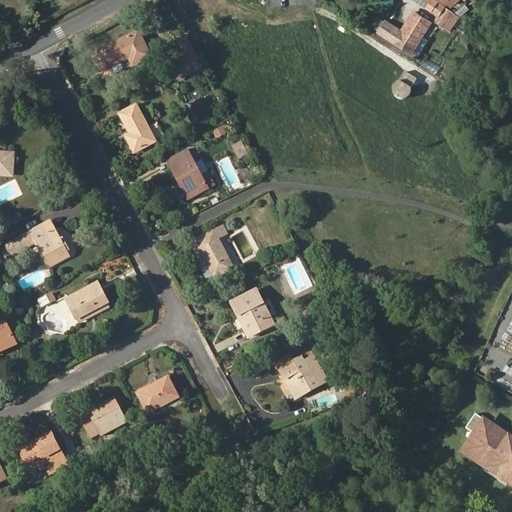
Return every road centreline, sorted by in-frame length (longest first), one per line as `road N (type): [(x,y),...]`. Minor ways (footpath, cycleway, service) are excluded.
road 1 (residential): [(183,322),(40,44)]
road 2 (residential): [(183,322),(0,419)]
